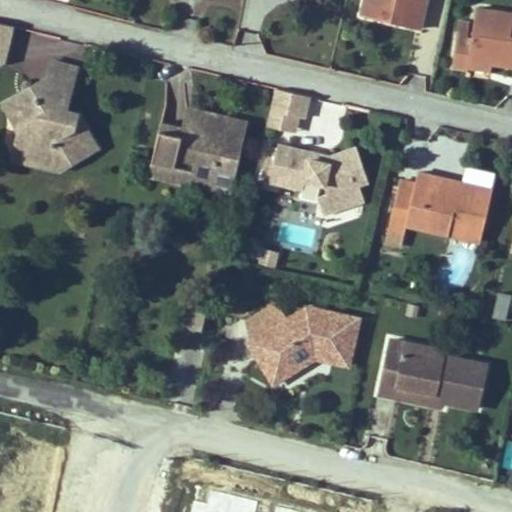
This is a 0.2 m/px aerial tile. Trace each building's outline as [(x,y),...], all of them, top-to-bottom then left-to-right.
[(402,25),(407,0),(409,0),(425,4),(426,0),(365,0),(361,15),(402,25)] [(419,29),(425,4),(409,0),(407,0),(402,25),(419,29)] [(511,66),(511,12),(476,7),(472,38),(467,38),(470,22),(459,21),(453,66),(469,68),(470,61),(511,66)] [(14,30),(0,27),(0,68),(6,67),(14,30)] [(52,105),(67,96),(73,56),(45,50),(41,62),(60,90),(48,98),(52,105)] [(491,72),(492,64),(470,61),(469,68),(491,72)] [(41,62),(22,76),(29,86),(4,104),(16,122),(12,134),(47,144),(56,158),(93,135),(67,96),(52,105),(48,98),(60,90),(41,62)] [(0,96),(4,104),(29,86),(22,76),(0,90),(0,96)] [(307,85),(275,77),(269,99),(301,108),(307,85)] [(160,114),(153,141),(196,152),(192,168),(208,172),(213,157),(231,161),(240,119),(218,114),(220,105),(183,95),(177,118),(160,114)] [(301,108),(269,99),(266,114),(298,122),(301,108)] [(220,105),(218,114),(240,119),(242,111),(220,105)] [(56,158),(47,144),(12,134),(8,147),(54,160),(56,158)] [(360,142),(331,151),(276,138),(268,175),(300,186),(302,176),(325,179),(329,190),(318,193),(324,212),(365,198),(360,183),(373,178),(360,142)] [(208,172),(192,168),(196,152),(153,141),(146,166),(225,186),(231,161),(213,157),(208,172)] [(481,218),(489,183),(412,163),(409,176),(394,173),(383,222),(398,225),(401,215),(442,224),(446,210),(481,218)] [(481,218),(446,210),(442,224),(478,232),(481,218)] [(497,291),(495,314),(507,315),(509,292),(497,291)] [(208,299),(193,296),(186,329),(201,332),(208,299)] [(358,312),(313,300),(283,318),(249,339),(245,342),(269,380),(311,354),(345,362),(358,312)] [(249,339),(283,318),(274,303),(244,322),(249,339)] [(370,392),(389,397),(393,383),(436,392),(434,400),(468,407),(477,364),(431,355),(433,348),(381,337),(370,392)] [(432,406),(434,400),(436,392),(393,383),(389,397),(432,406)]
